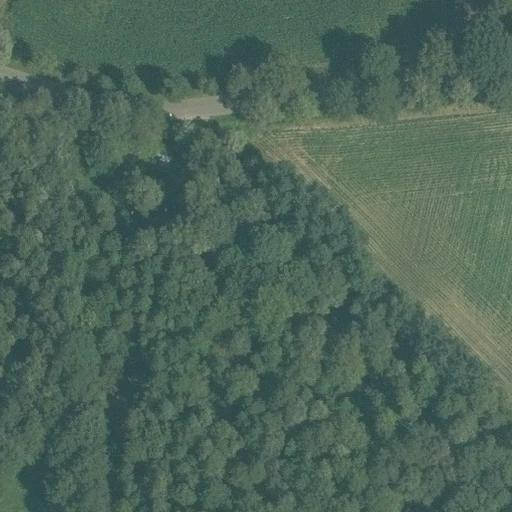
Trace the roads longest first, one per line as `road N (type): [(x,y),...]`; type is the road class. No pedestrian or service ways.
road 1 (unclassified): [(0,79),(133,113),(511,74)]
road 2 (track): [(80,511),(49,187),(49,95)]
